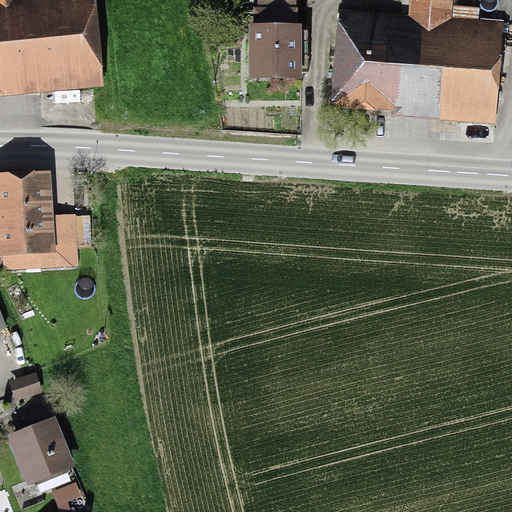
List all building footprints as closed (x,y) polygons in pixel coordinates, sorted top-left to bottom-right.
[(0,0),(0,106),(104,96),(94,0),(61,0),(25,4),(24,0),(0,0)] [(294,0),(252,0),(254,79),(296,78),(294,0)] [(407,29),(337,25),(331,119),(497,129),(502,34),(453,31),(454,10),(408,8),(407,29)] [(51,184),(0,186),(0,268),(3,268),(4,280),(80,276),(78,224),(53,226),(51,184)] [(39,392),(13,401),(19,417),(45,408),(39,392)] [(52,426),(7,444),(30,498),(74,479),(52,426)]
